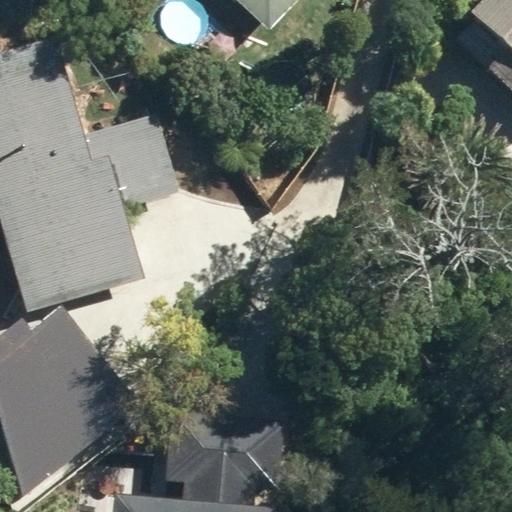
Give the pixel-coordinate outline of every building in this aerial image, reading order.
[(245,0),(279,33),(311,0),(245,0)] [(511,0),(498,0),(463,37),(511,83),(511,0)] [(68,37),(0,55),(0,211),(4,210),(32,317),(155,285),(135,209),(187,196),(166,115),(94,134),(68,37)] [(133,414),(54,316),(0,359),(0,388),(11,403),(7,406),(60,473),(133,414)] [(213,377),(142,511),(265,511),(309,426),(213,377)]
